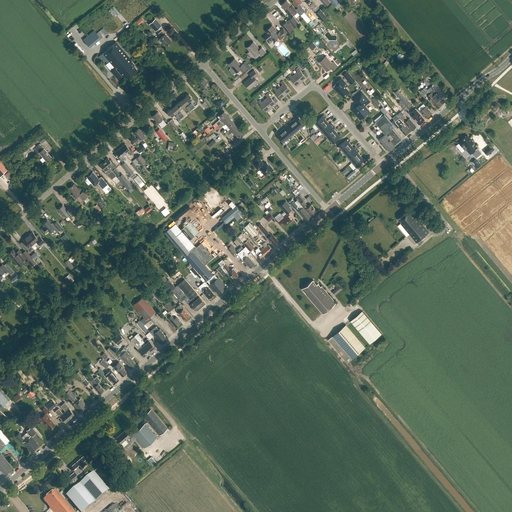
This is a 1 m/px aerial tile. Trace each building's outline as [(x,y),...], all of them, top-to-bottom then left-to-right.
[(286,0),(281,4),(285,9),(285,10),(289,15),(291,13),(294,16),(298,12),(296,10),(295,8),(292,5),(291,6),(286,0)] [(292,0),(294,2),(293,2),(297,7),(298,8),(296,10),(298,12),(300,15),(305,11),(300,6),(299,4),(302,2),(300,0),(292,0)] [(308,6),(313,13),(317,9),(312,3),(308,6)] [(321,10),(316,14),(322,21),(327,17),(321,10)] [(293,16),(289,20),(289,21),(295,27),(299,24),(293,16)] [(150,23),(156,30),(161,26),(155,19),(150,23)] [(286,22),(282,26),(288,33),(295,27),(289,21),(287,22),(286,22)] [(266,41),(271,37),(273,39),(277,36),(280,39),(287,33),(283,28),(278,33),(272,25),(266,31),(268,34),(264,37),(266,41)] [(83,39),(90,47),(100,38),(96,33),(94,30),(83,39)] [(161,36),(159,38),(165,45),(171,41),(165,34),(164,34),(162,30),(158,33),(161,36)] [(107,63),(109,61),(123,77),(127,76),(128,78),(137,70),(133,65),(134,65),(131,61),(132,60),(116,42),(99,56),(103,61),(104,60),(107,63)] [(253,42),(247,47),(254,56),(258,53),(261,56),(266,52),(262,47),(259,49),(253,42)] [(82,54),(84,52),(76,43),(73,45),(82,54)] [(334,61),(332,63),(326,56),(319,62),(324,67),(323,68),(326,71),(330,68),(333,70),(338,66),(334,61)] [(235,58),(228,64),(236,73),(240,69),(242,72),(247,68),(243,64),(241,66),(235,58)] [(299,60),(296,62),(303,70),(306,67),(299,60)] [(423,65),(419,68),(424,74),(428,71),(423,65)] [(295,74),(302,82),(307,78),(298,68),(296,70),(298,72),(295,74)] [(244,82),(249,89),(258,81),(255,77),(258,75),(254,70),(249,74),(251,76),(244,82)] [(343,74),(351,83),(355,80),(347,71),(343,74)] [(288,76),(297,86),(302,82),(295,74),(292,76),(290,74),(288,76)] [(201,75),(195,79),(202,86),(207,82),(201,75)] [(338,86),(334,88),(338,92),(343,96),(349,91),(343,84),(345,82),(341,78),(335,83),(338,86)] [(280,87),(286,95),(291,91),(283,81),(281,82),(282,84),(280,87)] [(430,99),(438,108),(441,105),(441,104),(444,102),(435,91),(440,86),(436,81),(433,84),(433,85),(428,90),(428,89),(426,87),(421,91),(429,101),(430,99)] [(273,89),(282,99),(286,95),(280,87),(277,89),(275,87),(273,89)] [(394,93),(407,109),(411,106),(398,89),(394,93)] [(264,100),(271,108),(276,104),(268,93),(265,95),(267,97),(264,100)] [(358,106),(353,110),(361,119),(363,118),(363,116),(365,113),(366,114),(367,114),(369,112),(364,106),(369,102),(361,93),(353,100),(358,106)] [(188,94),(183,98),(187,103),(192,98),(188,94)] [(203,98),(210,107),(215,103),(208,94),(203,98)] [(374,96),(371,99),(376,105),(379,102),(374,96)] [(183,98),(178,103),(181,107),(187,103),(183,98)] [(258,102),(266,112),(271,108),(264,100),(262,102),(260,100),(258,102)] [(172,107),(182,119),(184,117),(181,113),(179,114),(177,112),(181,107),(178,103),(172,107)] [(186,107),(189,111),(194,106),(191,103),(186,107)] [(426,106),(420,111),(426,118),(432,113),(426,106)] [(178,121),(180,124),(182,122),(180,120),(182,119),(172,107),(167,112),(171,117),(175,113),(177,116),(176,117),(179,121),(178,121)] [(414,114),(412,116),(419,124),(420,123),(420,124),(423,121),(425,119),(415,107),(411,111),(414,114)] [(215,127),(228,116),(223,111),(219,115),(221,118),(218,120),(219,120),(216,123),(217,124),(215,127)] [(158,123),(161,127),(165,124),(162,119),(156,112),(152,116),(158,123)] [(410,119),(409,118),(408,119),(404,114),(400,117),(405,122),(411,130),(412,129),(413,130),(414,129),(414,128),(416,126),(411,121),(410,119)] [(292,121),(299,130),(305,125),(296,115),(294,117),(295,119),(292,121)] [(314,123),(319,128),(327,121),(325,119),(326,117),(324,115),(314,123)] [(226,127),(228,126),(233,122),(228,116),(215,127),(217,130),(220,128),(223,125),(223,126),(224,125),(226,127)] [(400,118),(396,122),(400,127),(399,127),(406,135),(409,132),(408,131),(409,130),(404,123),(400,118)] [(376,120),(368,127),(371,132),(380,125),(376,120)] [(394,120),(391,122),(397,129),(398,128),(399,127),(400,127),(396,122),(394,120)] [(286,124),(294,134),(299,130),(292,121),(290,123),(288,122),(286,124)] [(319,128),(323,134),(333,125),(331,123),(329,124),(327,121),(319,128)] [(232,131),(237,127),(233,122),(228,126),(230,128),(224,133),(227,136),(232,131)] [(282,130),(289,138),(294,134),(286,124),(283,126),(284,128),(282,130)] [(203,128),(207,133),(211,130),(206,125),(203,128)] [(323,134),(327,139),(336,132),(333,129),(335,128),(333,125),(323,134)] [(380,125),(371,132),(375,136),(383,129),(380,125)] [(242,133),(237,127),(232,131),(227,136),(229,138),(232,135),(231,134),(233,132),(237,137),(242,133)] [(393,131),(390,134),(397,143),(403,138),(394,127),(392,129),(393,131)] [(133,141),(135,144),(140,140),(141,141),(145,137),(138,129),(134,132),(138,137),(133,141)] [(161,138),(162,138),(163,140),(166,138),(165,136),(159,129),(156,131),(161,138)] [(207,135),(210,139),(216,134),(213,130),(207,135)] [(275,133),(283,143),(289,138),(282,130),(279,132),(277,131),(275,133)] [(327,139),(332,144),(342,136),(340,133),(338,135),(336,132),(327,139)] [(47,139),(43,134),(38,138),(42,143),(47,139)] [(385,135),(383,137),(384,138),(392,147),(397,143),(390,134),(386,137),(385,135)] [(465,149),(470,154),(472,153),(475,157),(476,156),(478,156),(480,154),(480,153),(481,152),(478,148),(475,150),(471,145),(473,143),(467,135),(461,140),(462,141),(459,143),(462,146),(464,144),(467,147),(465,149)] [(338,147),(343,152),(351,145),(349,142),(350,141),(348,138),(338,147)] [(379,140),(377,142),(386,152),(392,147),(384,138),(380,142),(379,140)] [(208,146),(211,150),(217,144),(214,140),(208,146)] [(39,152),(46,161),(51,157),(43,148),(42,149),(39,144),(34,148),(38,153),(39,152)] [(120,148),(125,154),(127,152),(130,155),(133,152),(131,149),(129,149),(125,144),(120,148)] [(136,149),(139,153),(145,148),(142,144),(136,149)] [(343,152),(347,157),(357,149),(355,146),(353,148),(351,145),(343,152)] [(484,151),(487,155),(495,149),(491,145),(484,151)] [(115,152),(120,158),(119,159),(121,161),(125,158),(123,156),(125,154),(120,148),(115,152)] [(347,157),(352,163),(360,156),(358,153),(359,151),(357,149),(347,157)] [(230,154),(233,158),(238,154),(235,150),(230,154)] [(133,161),(135,163),(136,162),(137,163),(138,162),(142,165),(146,161),(140,155),(133,161)] [(352,163),(356,168),(366,160),(364,157),(362,158),(360,156),(352,163)] [(104,161),(109,167),(112,171),(118,177),(121,175),(115,168),(117,166),(111,159),(110,160),(108,158),(104,161)] [(259,169),(265,176),(268,173),(269,173),(273,170),(270,165),(269,166),(266,162),(263,165),(262,163),(263,163),(258,158),(252,163),(258,170),(259,169)] [(104,172),(107,175),(112,171),(111,170),(109,167),(104,161),(100,165),(105,171),(104,172)] [(120,165),(132,179),(136,176),(124,161),(120,165)] [(139,173),(140,172),(133,163),(131,164),(139,173)] [(346,177),(349,180),(360,169),(358,167),(346,177)] [(100,180),(92,171),(86,176),(93,185),(100,180)] [(133,178),(138,185),(142,181),(137,175),(133,178)] [(130,188),(134,185),(128,178),(124,182),(130,188)] [(79,195),(83,199),(88,195),(84,190),(81,192),(74,184),(69,188),(77,197),(79,195)] [(301,191),(298,187),(295,189),(292,185),(290,187),(295,195),(301,191)] [(301,192),(297,196),(301,201),(305,197),(301,192)] [(202,209),(206,206),(199,197),(194,201),(202,209)] [(96,200),(102,207),(106,204),(101,198),(99,199),(98,199),(96,200)] [(294,200),(290,203),(294,208),(296,207),(299,210),(298,211),(306,220),(310,216),(299,204),(298,205),(294,200)] [(300,203),(311,215),(316,211),(311,204),(308,206),(303,201),(300,203)] [(283,222),(286,225),(292,220),(288,216),(290,215),(288,213),(291,210),(285,202),(281,206),(287,213),(278,221),(280,225),(283,222)] [(196,204),(175,216),(178,220),(198,208),(196,204)] [(62,205),(58,209),(65,217),(70,213),(71,215),(74,213),(69,208),(67,210),(62,205)] [(232,215),(237,221),(245,214),(241,208),(232,215)] [(426,235),(428,235),(428,233),(429,232),(417,217),(410,209),(398,219),(401,222),(400,223),(405,228),(416,242),(426,235)] [(105,218),(99,210),(96,212),(100,217),(101,217),(103,220),(105,218)] [(207,215),(202,210),(199,213),(207,222),(211,219),(208,215),(207,215)] [(266,216),(270,221),(275,217),(270,212),(266,216)] [(75,223),(79,228),(85,223),(81,218),(75,223)] [(425,222),(431,229),(436,225),(430,218),(425,222)] [(42,229),(45,233),(48,230),(50,232),(54,228),(57,231),(62,227),(56,221),(53,223),(52,223),(51,223),(51,224),(47,220),(42,224),(45,227),(42,229)] [(169,228),(164,233),(176,246),(184,257),(196,247),(189,240),(195,234),(197,233),(188,222),(186,225),(180,229),(178,227),(175,224),(169,228)] [(274,237),(274,236),(272,234),(271,235),(261,223),(258,226),(271,242),(271,241),(274,244),(278,241),(274,237)] [(66,241),(71,237),(67,231),(65,232),(63,229),(62,230),(64,234),(62,236),(66,241)] [(28,236),(33,243),(35,241),(39,245),(41,243),(44,241),(39,235),(36,237),(32,232),(28,236)] [(242,233),(238,236),(243,242),(247,238),(242,233)] [(25,247),(29,252),(31,250),(29,247),(33,243),(28,236),(23,240),(27,245),(25,247)] [(205,239),(202,242),(215,257),(218,254),(205,239)] [(243,243),(249,250),(253,247),(247,240),(243,243)] [(196,247),(184,257),(206,281),(213,275),(204,265),(213,258),(200,243),(196,247)] [(262,248),(267,253),(272,249),(268,245),(267,245),(265,243),(262,245),(263,246),(264,246),(262,248)] [(232,246),(230,244),(227,246),(229,248),(228,249),(233,255),(237,252),(232,245),(232,246)] [(247,255),(248,254),(243,247),(242,248),(238,251),(237,253),(242,259),(250,267),(254,264),(247,255)] [(257,254),(261,258),(267,253),(262,248),(260,250),(258,248),(254,251),(257,255),(257,254)] [(15,252),(13,249),(8,253),(15,262),(17,265),(26,258),(20,251),(19,249),(15,252)] [(220,266),(216,269),(223,276),(227,272),(232,277),(234,280),(239,277),(236,274),(237,273),(232,268),(230,270),(222,260),(218,263),(220,265),(220,266)] [(199,279),(201,277),(193,267),(189,270),(191,272),(191,273),(195,277),(197,276),(199,279)] [(8,277),(15,285),(21,279),(14,272),(8,277)] [(74,280),(69,274),(64,278),(69,284),(74,280)] [(214,274),(207,280),(210,284),(215,290),(216,290),(218,293),(225,288),(222,285),(222,284),(217,278),(214,274)] [(191,304),(195,309),(197,311),(205,304),(204,302),(199,296),(196,294),(197,293),(184,279),(175,287),(168,279),(167,280),(164,276),(161,278),(165,283),(181,302),(185,299),(187,301),(190,305),(191,304)] [(336,303),(321,286),(321,287),(318,283),(317,284),(313,280),(302,289),(323,314),(336,303)] [(198,287),(201,291),(208,299),(214,294),(207,286),(208,285),(205,281),(198,287)] [(133,305),(146,320),(155,312),(142,297),(133,305)] [(186,318),(186,317),(189,315),(183,308),(179,305),(175,308),(178,312),(183,319),(184,319),(185,319),(186,318)] [(362,311),(350,321),(370,343),(381,334),(382,333),(362,311)] [(171,321),(175,327),(180,323),(175,317),(173,319),(171,316),(172,316),(168,312),(164,315),(166,318),(167,318),(170,321),(171,321)] [(146,334),(145,334),(149,339),(153,336),(149,331),(140,320),(136,323),(146,334)] [(345,325),(328,339),(347,363),(365,347),(345,325)] [(153,334),(158,340),(159,339),(161,342),(166,338),(163,335),(164,334),(159,329),(158,329),(155,326),(150,331),(153,334)] [(148,353),(149,353),(155,348),(149,340),(149,341),(147,339),(144,341),(143,340),(137,333),(133,337),(131,334),(128,337),(139,349),(144,356),(148,353)] [(113,341),(117,345),(124,340),(119,335),(113,341)] [(124,360),(131,368),(136,364),(129,356),(130,355),(125,351),(127,350),(124,347),(122,349),(124,352),(119,356),(123,361),(124,360)] [(105,350),(113,359),(117,356),(116,355),(117,354),(114,350),(112,351),(109,348),(105,350)] [(99,363),(105,369),(108,366),(102,360),(99,363)] [(118,372),(122,376),(126,372),(123,368),(124,368),(119,362),(113,367),(118,373),(118,372)] [(109,380),(113,384),(118,380),(115,376),(116,376),(111,370),(104,375),(109,380)] [(94,379),(92,381),(95,386),(94,387),(99,393),(103,390),(98,384),(94,379)] [(74,404),(77,407),(81,411),(87,407),(84,403),(80,398),(78,400),(75,397),(65,385),(61,389),(71,400),(72,400),(74,403),(74,404)] [(0,388),(0,408),(10,399),(0,388)] [(60,392),(56,395),(61,402),(65,398),(60,392)] [(46,406),(50,410),(56,405),(53,401),(46,406)] [(60,407),(64,412),(70,419),(75,415),(69,408),(64,403),(60,407)] [(41,420),(46,426),(46,425),(50,429),(55,425),(49,418),(50,418),(46,413),(48,411),(44,406),(41,409),(45,414),(40,418),(37,415),(34,418),(38,423),(41,420)] [(60,416),(65,422),(70,419),(64,412),(63,413),(59,408),(55,412),(58,416),(60,414),(61,416),(60,416)] [(151,409),(143,416),(147,421),(145,423),(157,437),(159,435),(167,428),(151,409)] [(145,423),(133,433),(145,447),(157,437),(145,423)] [(0,449),(11,440),(0,425),(0,449)] [(20,441),(22,440),(28,448),(29,447),(31,450),(38,445),(35,442),(40,437),(31,426),(26,430),(27,432),(22,436),(17,430),(13,433),(20,441)] [(124,430),(116,437),(121,443),(128,437),(130,439),(134,435),(131,431),(128,434),(124,430)] [(0,470),(1,470),(6,475),(14,469),(0,452),(0,470)] [(70,467),(74,472),(79,467),(83,471),(87,467),(84,463),(85,462),(81,457),(70,467)] [(63,477),(69,484),(76,477),(72,473),(69,475),(67,473),(63,477)] [(66,496),(79,511),(84,511),(109,491),(93,473),(66,496)] [(50,508),(49,509),(52,511),(74,511),(56,490),(43,500),(50,508)]
